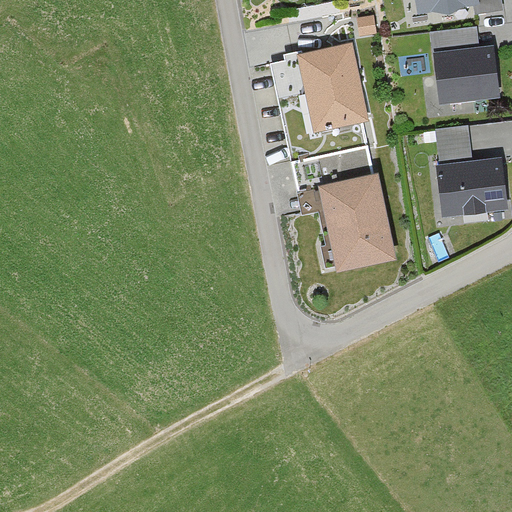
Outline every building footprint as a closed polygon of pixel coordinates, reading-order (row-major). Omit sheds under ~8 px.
[(482,0),(414,0),(416,13),(483,7),(482,0)] [(476,30),(429,36),(438,105),(501,96),(494,45),(478,47),(476,30)] [(313,130),(369,117),(351,42),(295,55),(313,130)] [(466,129),(432,132),(441,218),(510,211),(504,159),(470,162),(466,129)] [(381,177),(319,190),(336,272),(398,259),(381,177)]
